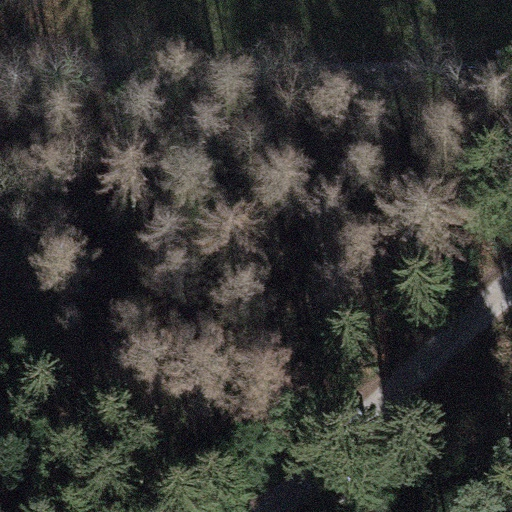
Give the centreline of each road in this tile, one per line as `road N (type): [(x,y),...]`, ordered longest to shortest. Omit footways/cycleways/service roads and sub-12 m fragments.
road 1 (track): [(0,70),(511,86)]
road 2 (track): [(511,288),(274,511)]
